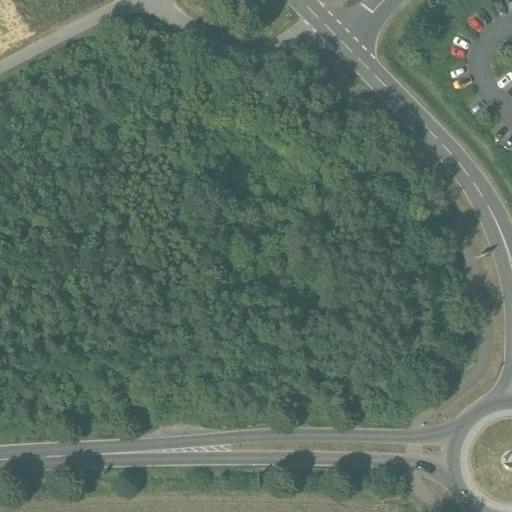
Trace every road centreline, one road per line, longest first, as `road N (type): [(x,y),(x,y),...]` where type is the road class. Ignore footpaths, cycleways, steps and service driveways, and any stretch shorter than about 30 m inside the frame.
road 1 (secondary): [(0,465),(451,452)]
road 2 (unclassified): [(348,45),(488,210),(511,269)]
road 3 (track): [(147,0),(209,51),(249,63),(320,23)]
road 4 (track): [(0,70),(146,0)]
